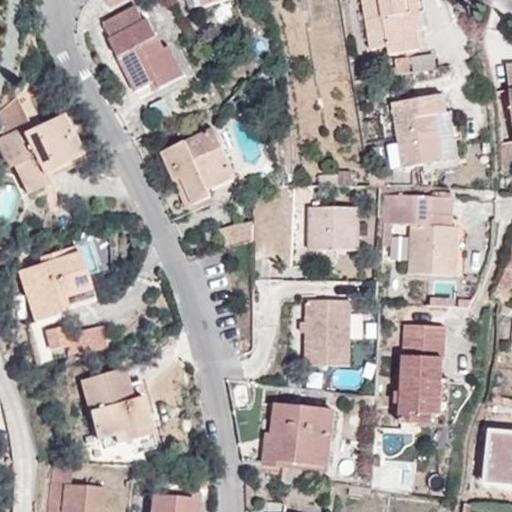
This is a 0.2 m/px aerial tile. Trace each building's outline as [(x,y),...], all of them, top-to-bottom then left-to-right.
[(233,0),(232,0),(187,0),(190,11),(233,0)] [(416,32),(423,31),(418,0),(363,0),(371,50),(390,47),(391,55),(419,50),(416,32)] [(109,40),(137,92),(157,82),(161,90),(185,77),(170,47),(165,50),(149,19),(145,21),(137,6),(104,23),(112,39),(109,40)] [(396,60),(399,75),(411,73),(409,58),(396,60)] [(141,100),(161,90),(157,82),(137,92),(141,100)] [(393,103),(404,168),(459,158),(452,113),(448,113),(445,95),(393,103)] [(0,111),(0,129),(2,134),(27,121),(17,96),(0,111)] [(66,138),(71,136),(62,116),(23,135),(20,129),(0,139),(0,149),(9,168),(14,165),(28,193),(46,184),(42,174),(75,157),(66,138)] [(195,204),(212,197),(208,190),(237,177),(216,130),(164,154),(176,181),(183,178),(195,204)] [(511,141),(502,143),(504,171),(511,169),(511,141)] [(368,170),(370,187),(384,185),(382,168),(368,170)] [(320,175),(319,185),(353,186),(353,172),(340,172),(339,176),(320,175)] [(189,208),(195,204),(183,178),(176,181),(189,208)] [(433,198),(430,197),(429,215),(446,216),(445,227),(459,227),(460,199),(453,199),(453,193),(433,192),(433,198)] [(456,277),(459,227),(445,227),(446,216),(429,215),(430,197),(386,195),(384,224),(393,225),(413,226),(410,274),(456,277)] [(359,251),(360,208),(310,207),(309,251),(359,251)] [(218,230),(224,250),(253,243),(253,222),(218,230)] [(392,247),(393,225),(384,224),(383,246),(392,247)] [(39,265),(19,271),(35,321),(59,314),(58,309),(68,306),(65,297),(90,290),(77,246),(37,258),(39,265)] [(511,270),(508,270),(494,294),(507,302),(511,294),(511,270)] [(352,316),(352,301),(307,300),(307,322),(307,333),(306,366),(351,366),(351,335),(360,335),(360,316),(352,316)] [(503,304),(501,313),(509,315),(511,309),(503,304)] [(53,345),(70,340),(65,322),(48,327),(53,345)] [(446,327),(405,325),(402,392),(402,404),(401,424),(433,425),(433,415),(442,416),(444,380),(446,327)] [(104,326),(83,333),(88,347),(109,339),(104,326)] [(124,368),(81,380),(97,440),(114,435),(116,443),(136,438),(139,449),(157,444),(143,396),(133,400),(124,368)] [(450,380),(444,380),(442,416),(433,415),(433,425),(448,426),(450,380)] [(295,464),(330,468),(337,410),(276,404),(273,434),(268,434),(264,466),(295,470),(295,464)] [(511,432),(492,430),(487,481),(511,484),(511,432)] [(102,511),(105,488),(70,484),(72,466),(52,464),(51,483),(66,484),(63,511),(102,511)] [(46,511),(63,511),(66,484),(51,483),(47,510),(46,511)] [(195,511),(197,500),(153,495),(151,511),(195,511)] [(464,503),(463,511),(471,511),(472,504),(464,503)]
